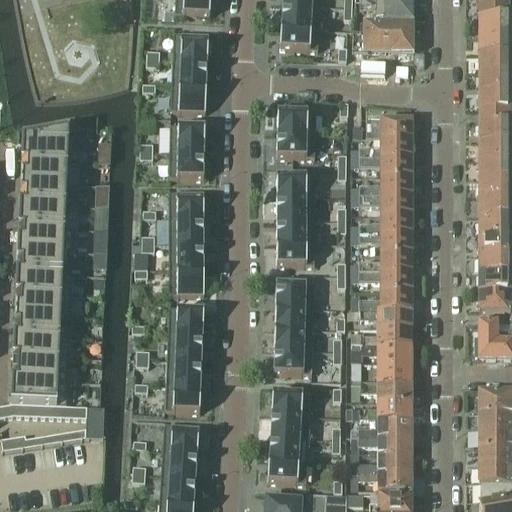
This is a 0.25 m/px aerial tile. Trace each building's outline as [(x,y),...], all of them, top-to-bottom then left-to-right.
[(208,0),(174,0),(174,21),(207,23),(208,0)] [(320,0),(282,0),(281,11),(320,13),(320,0)] [(358,0),(359,8),(411,7),(410,0),(358,0)] [(344,2),(343,14),(351,14),(351,2),(344,2)] [(479,2),(479,20),(511,20),(511,11),(508,12),(508,2),(479,2)] [(411,7),(359,8),(359,17),(375,17),(375,25),(411,25),(411,7)] [(320,13),(281,11),(280,34),(318,36),(320,13)] [(343,14),(343,26),(351,26),(351,14),(343,14)] [(511,20),(479,20),(479,39),(508,39),(508,29),(511,28),(511,20)] [(411,29),(364,29),(364,30),(359,30),(360,42),(354,42),(352,59),(365,59),(405,59),(406,59),(407,59),(411,55),(411,54),(411,53),(411,29)] [(318,36),(280,34),(279,56),(317,58),(318,36)] [(479,39),(479,59),(511,58),(511,50),(510,50),(510,39),(508,39),(479,39)] [(206,42),(173,41),(171,67),(205,69),(206,42)] [(338,55),(337,68),(345,68),(346,55),(338,55)] [(159,59),(146,58),(146,66),(158,67),(159,59)] [(511,58),(479,59),(479,77),(510,77),(510,67),(511,66),(511,58)] [(158,67),(146,66),(145,74),(158,74),(158,67)] [(205,69),(171,67),(170,92),(204,94),(205,69)] [(479,77),(479,97),(511,97),(511,85),(510,86),(510,77),(479,77)] [(154,92),(142,91),(142,99),(154,99),(154,92)] [(204,94),(170,92),(169,118),(203,120),(204,94)] [(511,97),(479,97),(479,122),(510,122),(510,105),(511,105),(511,97)] [(347,111),(339,110),(338,123),(346,123),(347,111)] [(314,119),(276,118),(275,140),(314,141),(314,119)] [(479,122),(479,147),(511,146),(511,138),(510,139),(510,122),(479,122)] [(22,146),(21,167),(66,169),(68,139),(76,137),(74,125),(54,128),(56,141),(22,146)] [(367,147),(379,147),(410,147),(410,127),(381,127),(381,126),(367,126),(367,147)] [(203,134),(169,133),(168,159),(202,160),(203,134)] [(352,133),(352,145),(360,145),(361,133),(352,133)] [(314,141),(275,140),(275,164),(313,165),(314,141)] [(511,146),(479,147),(479,166),(510,166),(510,155),(511,154),(511,146)] [(351,155),(351,165),(410,166),(410,147),(379,147),(379,157),(358,157),(359,155),(351,155)] [(202,160),(168,159),(168,185),(202,186),(202,160)] [(345,162),(337,162),(337,174),(345,174),(345,162)] [(410,166),(351,165),(351,176),(355,176),(358,175),(379,175),(379,184),(410,184),(410,166)] [(479,166),(478,184),(511,184),(511,165),(510,166),(479,166)] [(20,179),(20,189),(66,191),(78,191),(78,170),(66,169),(21,167),(21,169),(21,179),(20,179)] [(345,174),(337,174),(337,186),(345,187),(345,174)] [(313,183),(275,183),(275,204),(313,204),(313,183)] [(351,194),(351,204),(358,204),(410,204),(410,184),(379,184),(379,195),(358,195),(358,194),(351,194)] [(511,184),(478,184),(478,203),(510,203),(510,193),(511,192),(511,184)] [(19,199),(20,199),(19,209),(19,211),(65,213),(66,191),(20,189),(19,199)] [(202,200),(168,200),(168,226),(202,226),(202,200)] [(478,203),(478,223),(511,222),(511,213),(510,214),(510,203),(478,203)] [(313,204),(275,204),(275,228),(313,228),(313,204)] [(379,213),(379,223),(410,223),(410,204),(358,204),(351,204),(351,214),(358,214),(358,213),(379,213)] [(18,233),(73,236),(73,235),(64,234),(65,213),(19,211),(18,233)] [(511,222),(478,223),(478,241),(511,240),(511,222)] [(351,233),(350,242),(358,242),(410,242),(410,223),(379,223),(379,233),(351,233)] [(202,226),(168,226),(168,251),(202,251),(202,226)] [(313,228),(275,228),(275,251),(313,251),(313,228)] [(73,236),(18,233),(18,235),(18,245),(17,245),(17,247),(17,256),(72,259),(73,236)] [(511,240),(478,241),(478,260),(511,259),(511,240)] [(379,251),(379,261),(410,261),(410,242),(358,242),(350,242),(350,251),(358,251),(379,251)] [(132,251),(131,259),(134,259),(133,277),(134,276),(146,277),(146,259),(153,259),(153,251),(141,251),(132,251)] [(202,251),(168,251),(168,276),(202,276),(202,251)] [(313,251),(275,251),(275,272),(314,272),(313,251)] [(67,260),(72,260),(72,259),(17,256),(17,265),(17,267),(16,278),(16,279),(71,281),(71,280),(66,280),(67,260)] [(511,259),(478,260),(478,279),(510,279),(510,268),(511,268),(511,259)] [(350,271),(350,280),(410,280),(410,261),(379,261),(379,272),(350,271)] [(344,270),(336,270),(336,282),(344,282),(344,270)] [(146,277),(134,276),(134,284),(146,285),(146,277)] [(202,276),(168,276),(168,303),(202,303),(202,276)] [(511,278),(510,279),(478,279),(478,297),(511,297),(511,278)] [(16,279),(15,299),(70,302),(71,281),(16,279)] [(379,290),(379,299),(410,299),(410,280),(350,280),(350,290),(379,290)] [(344,282),(336,282),(336,295),(344,295),(344,282)] [(313,292),(274,291),(274,315),(312,316),(313,292)] [(511,305),(511,297),(478,297),(478,317),(510,317),(510,306),(511,305)] [(69,323),(70,302),(15,299),(15,301),(15,311),(14,321),(69,323)] [(358,310),(358,318),(410,318),(410,299),(379,299),(379,310),(358,310)] [(358,318),(358,304),(350,304),(350,318),(358,318)] [(202,317),(168,315),(167,342),(201,343),(202,317)] [(312,316),(274,315),(273,336),(312,337),(312,316)] [(350,318),(348,318),(348,327),(376,327),(376,335),(410,336),(410,318),(358,318),(350,318)] [(14,341),(13,341),(13,342),(68,345),(68,344),(59,343),(60,324),(69,325),(69,323),(14,321),(14,331),(14,341)] [(501,329),(501,331),(511,331),(511,322),(501,322),(501,329)] [(344,325),(336,325),(336,337),(344,337),(344,325)] [(511,359),(511,339),(496,339),(496,329),(478,329),(478,362),(483,366),(511,366),(511,359)] [(144,333),(132,332),(131,340),(144,341),(144,333)] [(349,344),(349,352),(410,353),(410,336),(376,335),(376,344),(349,344)] [(312,337),(273,336),(273,356),(311,358),(312,337)] [(13,342),(12,363),(68,365),(68,345),(13,342)] [(201,343),(167,342),(166,367),(200,368),(201,343)] [(410,353),(349,352),(349,370),(376,370),(376,373),(410,373),(410,353)] [(311,358),(273,356),(272,381),(311,382),(311,358)] [(148,358),(136,358),(135,366),(148,366),(148,358)] [(340,358),(332,358),(332,370),(340,370),(340,358)] [(67,389),(68,365),(12,363),(12,364),(13,364),(12,386),(11,386),(11,387),(67,389)] [(148,366),(135,366),(135,373),(148,374),(148,366)] [(200,368),(166,367),(165,392),(200,394),(200,368)] [(350,393),(410,392),(410,373),(376,373),(376,391),(360,391),(360,384),(360,375),(350,375),(350,393)] [(67,389),(11,387),(10,409),(10,411),(11,411),(21,411),(29,412),(37,412),(45,412),(53,413),(62,413),(66,413),(67,389)] [(147,391),(134,391),(134,399),(147,399),(147,391)] [(200,394),(165,392),(164,418),(199,420),(200,394)] [(350,393),(349,393),(349,409),(359,409),(359,401),(376,401),(376,409),(410,410),(410,392),(350,393)] [(340,396),(332,395),(332,408),(340,408),(340,396)] [(511,398),(478,398),(478,419),(511,419),(511,408),(511,409),(511,398)] [(310,401),(271,399),(270,421),(308,423),(310,401)] [(376,427),(377,427),(410,427),(410,410),(376,409),(376,418),(359,418),(359,426),(367,426),(376,426),(376,427)] [(3,412),(4,424),(11,423),(13,423),(11,411),(10,411),(3,412)] [(21,423),(21,411),(11,411),(13,423),(21,423)] [(21,411),(21,423),(29,423),(29,412),(21,411)] [(37,424),(37,412),(29,412),(29,423),(37,424)] [(45,424),(45,412),(37,412),(37,424),(45,424)] [(45,424),(53,424),(53,413),(45,412),(45,424)] [(62,413),(53,413),(53,424),(61,425),(62,413)] [(62,413),(61,425),(69,425),(70,414),(66,413),(62,413)] [(69,425),(77,425),(78,414),(70,414),(69,425)] [(77,425),(86,426),(86,415),(86,414),(78,414),(77,425)] [(103,416),(86,415),(86,426),(85,436),(85,444),(85,445),(102,446),(103,416)] [(345,418),(345,426),(358,426),(358,418),(345,418)] [(511,419),(478,419),(478,437),(511,436),(511,428),(511,419)] [(308,423),(270,421),(269,444),(307,446),(308,423)] [(376,426),(367,426),(367,436),(349,436),(349,444),(410,444),(410,427),(377,427),(376,427),(376,426)] [(198,434),(163,432),(162,458),(196,460),(198,434)] [(339,435),(331,435),(331,447),(339,447),(339,435)] [(85,444),(85,436),(72,438),(73,446),(85,444)] [(511,436),(478,437),(478,455),(511,455),(511,445),(511,444),(511,436)] [(61,448),(73,446),(72,438),(60,440),(61,448)] [(60,440),(48,442),(49,450),(53,449),(61,448),(60,440)] [(33,444),(32,441),(24,442),(26,454),(37,452),(36,444),(33,444)] [(18,455),(26,454),(24,442),(16,444),(18,455)] [(37,452),(49,450),(48,442),(36,444),(37,452)] [(16,444),(8,445),(10,456),(18,455),(16,444)] [(307,446),(269,444),(268,467),(306,469),(307,446)] [(377,453),(377,462),(410,462),(410,444),(349,444),(349,462),(357,462),(357,453),(377,453)] [(0,450),(1,458),(10,456),(8,445),(0,446),(0,450)] [(339,447),(331,447),(331,459),(339,459),(339,447)] [(145,449),(133,448),(132,456),(145,457),(145,449)] [(511,455),(478,455),(478,472),(511,471),(511,463),(511,455)] [(196,460),(162,458),(160,483),(195,485),(196,460)] [(349,462),(349,480),(410,480),(410,462),(377,462),(377,471),(357,471),(357,462),(349,462)] [(306,469),(268,467),(267,489),(305,491),(306,469)] [(478,490),(480,490),(511,490),(511,489),(511,471),(478,472),(478,490)] [(145,474),(132,473),(132,481),(144,482),(145,474)] [(410,498),(410,480),(349,480),(349,498),(357,498),(357,488),(377,488),(377,498),(410,498)] [(144,482),(132,481),(131,489),(144,490),(144,482)] [(195,485),(160,483),(158,508),(193,510),(195,485)] [(341,488),(333,488),(333,500),(341,500),(341,488)] [(480,490),(479,511),(511,505),(511,496),(511,490),(480,490)] [(310,508),(266,505),(265,511),(346,511),(346,503),(310,501),(310,508)] [(346,501),(346,503),(346,511),(354,511),(354,502),(346,501)] [(363,511),(363,502),(354,502),(354,511),(363,511)] [(410,502),(369,502),(368,511),(412,511),(413,503),(410,503),(410,502)]
